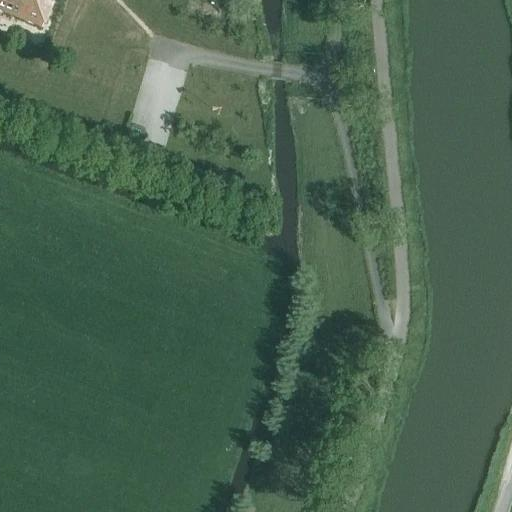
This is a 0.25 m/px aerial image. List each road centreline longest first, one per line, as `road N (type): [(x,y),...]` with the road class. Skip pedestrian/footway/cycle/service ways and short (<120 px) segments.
road 1 (unclassified): [(346,511),(404,309),(380,0)]
road 2 (track): [(183,52),(149,168),(0,114)]
